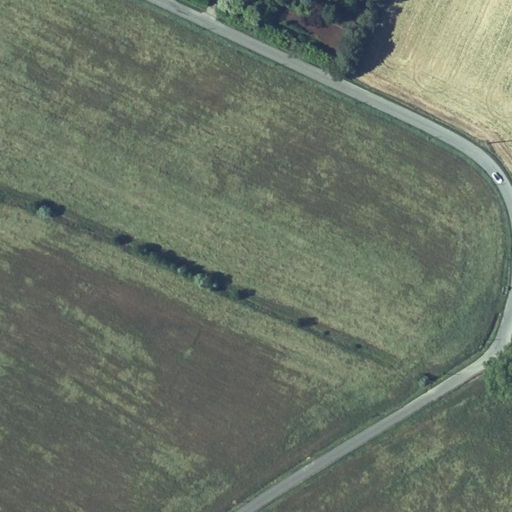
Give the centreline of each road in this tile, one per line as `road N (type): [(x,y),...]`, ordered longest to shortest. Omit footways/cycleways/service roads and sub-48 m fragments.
road 1 (tertiary): [(167,0),(463,140),(487,158),(511,196)]
road 2 (tertiary): [(498,352),(242,511)]
